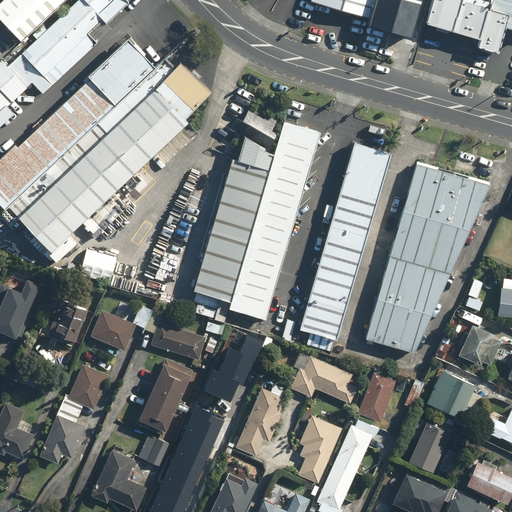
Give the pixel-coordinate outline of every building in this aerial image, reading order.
[(62,0),(2,0),(0,2),(0,17),(22,40),(62,0)] [(75,0),(8,66),(27,85),(28,87),(33,83),(43,93),(97,42),(85,29),(100,14),(107,21),(127,2),(125,0),(75,0)] [(511,0),(308,0),(409,32),(413,21),(497,45),(502,27),(511,29),(511,0)] [(0,52),(16,37),(1,22),(0,23),(0,52)] [(126,35),(0,157),(0,202),(7,210),(10,207),(156,65),(126,35)] [(165,57),(156,65),(10,207),(20,218),(21,217),(164,78),(175,67),(165,57)] [(8,66),(2,60),(0,62),(0,111),(27,85),(8,66)] [(21,217),(54,250),(197,111),(164,78),(21,217)] [(229,306),(264,316),(319,131),(284,121),(277,141),(230,300),(229,306)] [(194,290),(230,300),(277,141),(250,123),(239,159),(233,157),(194,290)] [(299,327),(336,338),(390,153),(353,142),(299,327)] [(415,162),(363,337),(413,351),(487,183),(415,162)] [(118,256),(85,248),(78,274),(111,283),(118,256)] [(23,283),(3,274),(0,281),(0,332),(15,339),(40,284),(25,277),(23,283)] [(502,286),(500,286),(497,316),(511,317),(511,278),(503,278),(502,286)] [(191,293),(168,286),(163,306),(186,313),(191,293)] [(89,308),(63,296),(47,333),(73,344),(89,308)] [(137,302),(128,322),(135,325),(153,333),(158,320),(162,312),(137,302)] [(128,322),(98,310),(87,335),(124,350),(135,325),(128,322)] [(296,319),(287,316),(280,338),(289,341),(296,319)] [(206,317),(203,329),(220,333),(223,322),(206,317)] [(202,335),(158,320),(150,344),(193,359),(202,335)] [(458,344),(462,345),(458,355),(480,364),(494,333),(473,324),(472,325),(468,334),(463,332),(458,344)] [(255,343),(235,332),(228,344),(218,339),(189,393),(219,409),(255,343)] [(353,373),(310,354),(303,370),(299,368),(291,387),(310,396),(314,387),(350,402),(357,387),(348,383),(353,373)] [(192,369),(165,357),(136,422),(164,434),(192,369)] [(82,362),(68,394),(65,393),(56,412),(58,413),(77,422),(84,405),(94,409),(109,374),(82,362)] [(14,379),(35,388),(41,373),(19,365),(14,379)] [(476,386),(441,369),(425,402),(456,416),(453,422),(472,431),(487,400),(472,393),(476,386)] [(397,381),(374,371),(356,412),(380,422),(397,381)] [(425,383),(414,378),(403,403),(414,408),(425,383)] [(282,397),(259,387),(233,447),(256,457),(263,439),(270,443),(284,410),(278,407),(282,397)] [(26,409),(5,400),(0,411),(0,453),(4,456),(6,452),(23,459),(34,435),(29,433),(32,425),(21,420),(26,409)] [(177,511),(218,420),(186,406),(138,511),(177,511)] [(487,414),(481,428),(511,442),(511,406),(505,422),(487,414)] [(77,422),(58,413),(39,456),(58,464),(63,453),(72,457),(86,426),(77,422)] [(341,428),(309,413),(297,441),(304,444),(299,455),(303,456),(295,473),(316,483),(341,428)] [(378,428),(352,416),(312,510),(317,511),(341,511),(343,509),(340,508),(370,437),(374,439),(378,428)] [(451,432),(426,421),(408,461),(432,472),(451,432)] [(164,440),(149,433),(138,456),(153,463),(164,440)] [(223,441),(212,436),(205,452),(216,457),(223,441)] [(137,460),(111,448),(89,495),(106,503),(109,497),(136,510),(147,486),(129,478),(137,460)] [(459,454),(446,449),(439,468),(452,473),(459,454)] [(480,462),(475,460),(464,482),(507,502),(511,490),(511,476),(496,468),(498,464),(483,457),(480,462)] [(437,511),(449,488),(408,469),(390,509),(397,511),(413,511),(414,511),(437,511)] [(242,479),(227,472),(209,511),(243,511),(257,483),(243,477),(242,479)] [(494,511),(497,506),(455,489),(446,511),(494,511)] [(279,497),(266,491),(257,511),(305,511),(311,500),(296,493),(287,511),(275,505),(279,497)]
